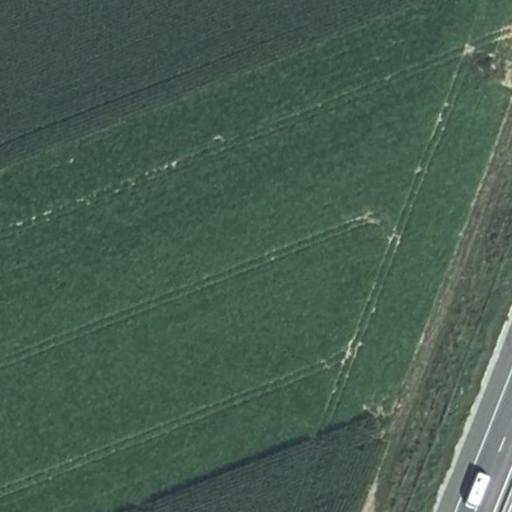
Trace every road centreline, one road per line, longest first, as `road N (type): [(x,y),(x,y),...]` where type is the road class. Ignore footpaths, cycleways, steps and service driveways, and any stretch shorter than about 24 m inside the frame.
road 1 (track): [(367,511),(511,117)]
road 2 (motorway): [(511,400),(467,511)]
